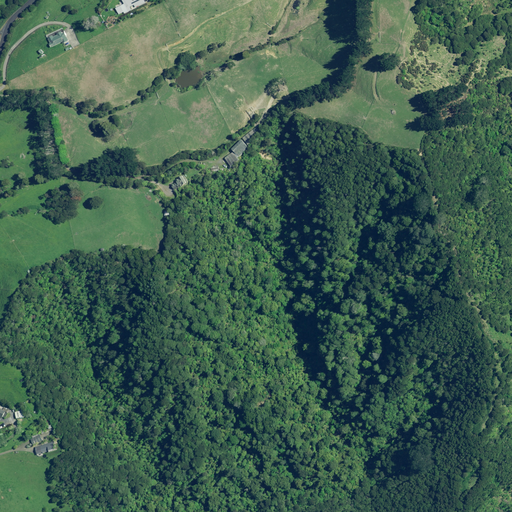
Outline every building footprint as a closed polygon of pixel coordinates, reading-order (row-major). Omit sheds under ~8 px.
[(135,0),(133,1),(132,0),(123,0),(125,4),(117,8),(120,14),(124,12),(123,11),(134,5),(136,7),(145,2),(144,0),(135,0)] [(66,33),(63,28),(49,36),(52,43),(51,44),(53,47),(64,42),(65,44),(70,42),(66,33)] [(265,136),(258,128),(245,138),(251,147),(265,136)] [(250,149),(243,141),(233,150),(240,158),(250,149)] [(241,160),(235,152),(227,158),(233,166),(241,160)] [(189,182),(185,176),(177,180),(178,181),(172,185),(175,190),(189,182)] [(0,416),(3,417),(5,412),(7,412),(8,409),(4,407),(3,410),(0,409),(0,416)] [(24,416),(23,410),(15,412),(17,418),(24,416)] [(37,436),(36,433),(31,436),(33,438),(30,440),(34,445),(43,440),(39,434),(37,436)] [(57,450),(54,441),(41,445),(44,453),(50,451),(50,452),(57,450)]
